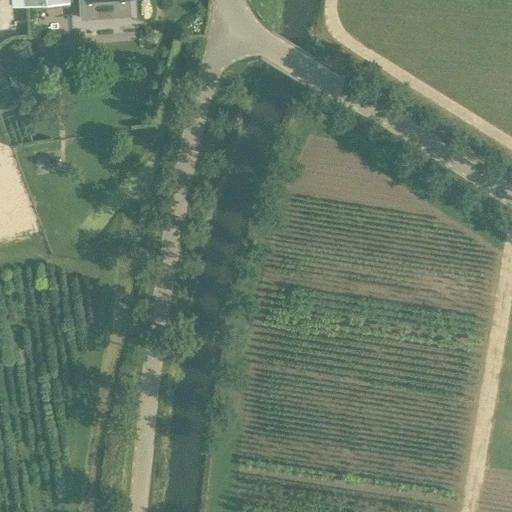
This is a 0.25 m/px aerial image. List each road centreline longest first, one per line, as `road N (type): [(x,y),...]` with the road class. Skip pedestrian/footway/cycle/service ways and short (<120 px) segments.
road 1 (unclassified): [(136,511),(164,290),(223,27)]
road 2 (unclassified): [(511,197),(323,78),(223,27)]
